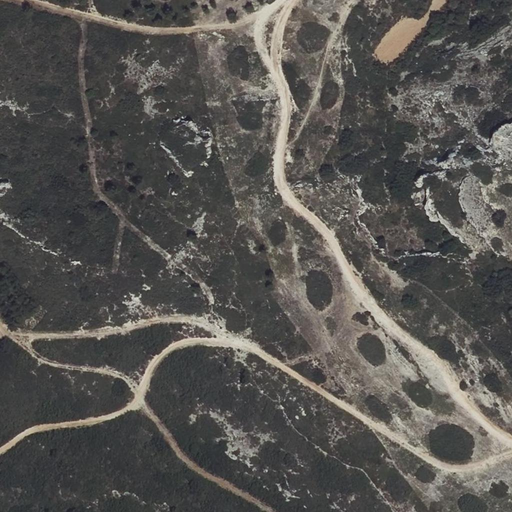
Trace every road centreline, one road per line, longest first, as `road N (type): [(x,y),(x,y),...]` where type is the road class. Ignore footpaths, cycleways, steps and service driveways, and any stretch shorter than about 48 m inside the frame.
road 1 (track): [(0,445),(51,420),(100,411),(143,383),(188,337),(249,343),(433,460),(480,460),(511,445)]
road 2 (track): [(511,441),(487,430),(420,359),(357,285),(324,230),(277,185),(287,92),(265,68),(254,37),(270,0)]
road 3 (track): [(2,331),(106,327),(189,312),(238,341)]
road 4 (track): [(20,0),(147,29),(259,17)]
